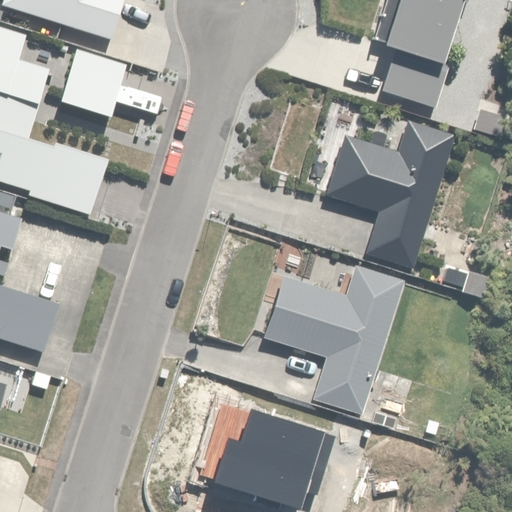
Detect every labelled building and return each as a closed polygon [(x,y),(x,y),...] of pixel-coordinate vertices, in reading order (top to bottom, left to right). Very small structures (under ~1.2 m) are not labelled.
[(2,0),(1,5),(112,40),(124,0),(2,0)] [(397,0),(383,44),(394,47),(381,87),(431,103),(463,0),(397,0)] [(28,133),(38,107),(51,74),(19,62),(29,36),(0,24),(0,178),(27,189),(25,194),(89,219),(111,160),(55,138),(53,142),(28,133)] [(127,61),(77,45),(61,97),(111,113),(127,61)] [(324,195),(377,210),(364,252),(413,267),(443,163),(455,167),(458,156),(449,154),(451,149),(457,151),(461,137),(405,120),(397,148),(343,132),(324,195)] [(0,334),(38,349),(55,303),(2,282),(11,260),(0,255),(0,243),(7,247),(18,218),(0,211),(0,334)] [(359,414),(401,279),(354,265),(345,293),(285,274),(266,337),(324,355),(310,399),(359,414)] [(491,276),(469,269),(462,293),(484,300),(491,276)] [(28,476),(19,462),(0,456),(0,405),(7,379),(0,376),(0,511),(34,511),(38,499),(23,495),(28,476)] [(428,442),(443,391),(414,383),(400,434),(428,442)]
